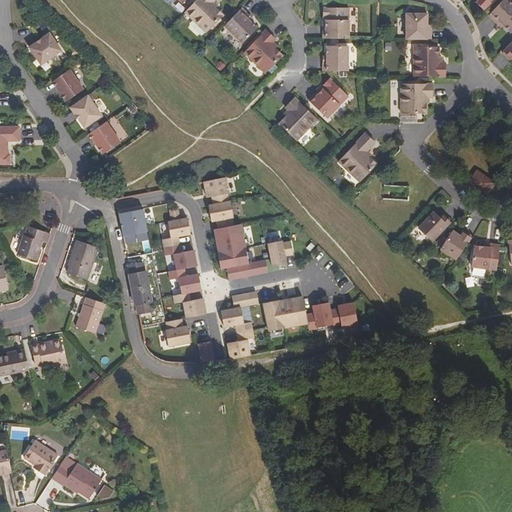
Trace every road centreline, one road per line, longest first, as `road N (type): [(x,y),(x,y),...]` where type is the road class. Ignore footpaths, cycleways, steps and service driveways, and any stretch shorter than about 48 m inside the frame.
road 1 (residential): [(511,315),(224,368)]
road 2 (residential): [(224,368),(176,373),(143,359),(105,206)]
road 3 (residential): [(472,77),(408,148),(477,212),(511,215)]
road 4 (residential): [(3,0),(8,55),(78,157),(76,189)]
road 5 (residential): [(105,206),(171,196),(186,202),(210,291)]
road 6 (residential): [(76,189),(40,295),(29,308),(0,317)]
road 7 (track): [(317,511),(282,396)]
